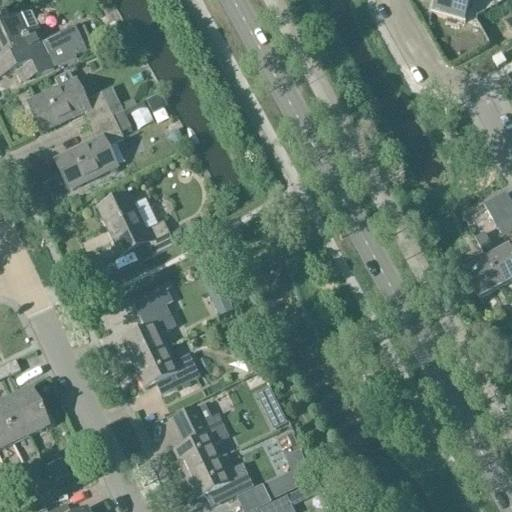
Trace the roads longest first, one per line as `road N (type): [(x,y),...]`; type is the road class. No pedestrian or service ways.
road 1 (secondary): [(511,510),(232,0)]
road 2 (residential): [(18,270),(133,511)]
road 3 (residential): [(511,153),(475,88),(439,79),(396,0)]
